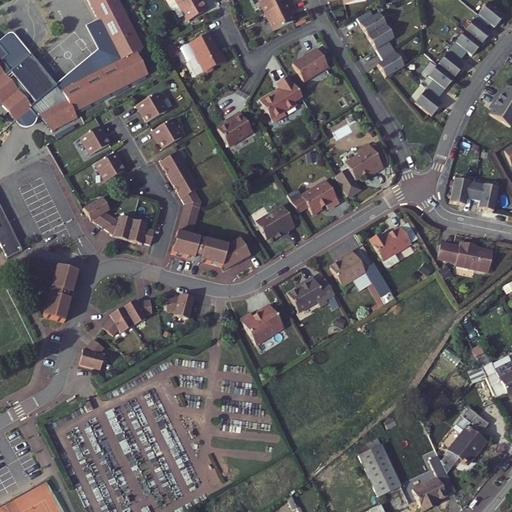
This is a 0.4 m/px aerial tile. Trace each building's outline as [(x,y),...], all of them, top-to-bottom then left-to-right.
[(41,120),(54,134),(78,119),(75,114),(146,71),(134,50),(140,46),(113,0),(81,0),(93,20),(84,25),(97,46),(99,48),(101,48),(103,48),(106,46),(110,43),(118,56),(61,92),(56,87),(28,58),(9,76),(0,66),(6,61),(0,54),(0,107),(16,126),(30,114),(38,123),(41,120)] [(156,0),(162,11),(165,13),(172,9),(179,23),(204,11),(198,0),(156,0)] [(284,4),(281,0),(260,0),(251,5),(258,17),(284,4)] [(363,11),(361,0),(331,0),(332,4),(338,3),(339,14),(363,11)] [(488,3),(478,15),(495,28),(504,16),(488,3)] [(294,23),(284,4),(258,17),(269,37),(294,23)] [(362,15),(350,23),(361,42),(379,30),(372,18),(366,21),(362,15)] [(490,24),(478,15),(464,32),(481,45),(490,33),(485,29),(490,24)] [(94,50),(56,87),(61,92),(118,56),(110,43),(106,46),(103,48),(101,48),(99,48),(97,46),(84,25),(81,27),(94,50)] [(379,30),(361,42),(373,60),(385,52),(382,46),(387,43),(379,30)] [(481,45),(464,32),(451,49),(462,58),(466,52),(471,56),(481,45)] [(211,43),(206,34),(186,44),(192,57),(191,59),(185,62),(192,76),(200,73),(201,74),(204,75),(210,72),(211,68),(223,62),(218,52),(214,54),(210,47),(211,46),(211,45),(211,44),(211,43)] [(9,76),(28,58),(11,40),(9,39),(7,39),(5,39),(4,40),(0,43),(0,54),(6,61),(0,66),(9,76)] [(462,58),(451,49),(437,66),(453,79),(462,67),(457,63),(462,58)] [(385,52),(373,60),(376,66),(370,69),(379,83),(384,79),(397,71),(385,52)] [(319,72),(308,54),(284,66),(294,86),(319,72)] [(453,79),(437,66),(427,77),(432,81),(428,86),(439,96),(453,79)] [(286,105),(294,100),(282,78),(266,87),(270,93),(264,96),(263,94),(248,104),(263,127),(276,119),(275,117),(289,109),(286,105)] [(439,96),(428,86),(414,103),(430,117),(440,105),(435,101),(439,96)] [(501,94),(497,100),(511,109),(511,89),(509,88),(504,96),(501,94)] [(496,109),(492,116),(511,128),(511,125),(511,109),(497,100),(493,107),(496,109)] [(138,129),(156,119),(147,102),(127,113),(132,122),(134,121),(138,129)] [(37,126),(38,123),(30,114),(16,126),(17,128),(19,130),(22,132),(26,132),(29,133),(32,132),(34,131),(36,128),(37,126)] [(248,138),(234,114),(224,120),(226,125),(211,133),(223,152),(248,138)] [(173,145),(164,128),(142,141),(152,157),(173,145)] [(79,161),(100,149),(97,144),(99,143),(92,131),(69,143),(79,161)] [(367,148),(362,150),(367,158),(371,156),(367,148)] [(361,183),(376,174),(367,158),(362,150),(361,149),(346,158),(348,161),(337,168),(339,173),(326,181),(339,204),(351,197),(346,188),(347,185),(350,186),(355,183),(356,179),(360,180),(361,183)] [(191,170),(182,155),(162,166),(169,165),(180,167),(187,169),(191,170)] [(87,174),(110,161),(107,157),(85,169),(87,174)] [(116,177),(111,169),(113,168),(110,161),(87,174),(94,189),(116,177)] [(177,190),(196,178),(191,170),(187,169),(180,167),(169,165),(162,166),(177,190)] [(208,198),(196,178),(177,190),(184,203),(204,209),(208,198)] [(329,211),(311,181),(287,195),(283,188),(274,193),(289,218),(298,213),(302,221),(311,216),(311,215),(316,213),(318,217),(329,211)] [(479,187),(457,183),(453,206),(468,209),(469,202),(476,203),(479,187)] [(479,187),(476,203),(482,204),(481,211),(496,213),(500,191),(479,187)] [(101,226),(108,213),(104,211),(105,205),(99,195),(80,206),(89,223),(92,221),(101,226)] [(225,268),(250,253),(240,236),(227,244),(197,236),(204,209),(184,203),(171,250),(222,263),(225,268)] [(265,242),(288,229),(276,208),(250,223),(259,239),(262,237),(265,242)] [(126,241),(131,219),(116,215),(114,217),(108,213),(101,226),(112,234),(110,236),(126,241)] [(148,246),(152,230),(143,228),(144,222),(131,219),(126,241),(148,246)] [(416,247),(406,229),(399,234),(409,251),(416,247)] [(0,256),(11,250),(0,231),(0,256)] [(409,251),(399,234),(396,235),(407,253),(409,251)] [(379,270),(407,253),(396,235),(380,245),(379,242),(367,249),(379,270)] [(487,275),(492,252),(475,249),(475,248),(456,244),(455,248),(438,245),(436,260),(454,263),(453,268),(487,275)] [(358,278),(347,257),(333,265),(334,267),(323,274),(334,293),(351,283),(355,289),(361,284),(378,312),(391,304),(371,270),(358,278)] [(54,323),(68,274),(21,261),(17,277),(44,284),(35,319),(54,323)] [(325,311),(322,307),(330,301),(321,285),(313,290),(308,282),(299,288),(301,291),(283,302),(294,321),(311,310),(316,317),(325,311)] [(179,321),(182,300),(166,295),(162,299),(147,301),(149,315),(160,313),(159,319),(179,321)] [(139,315),(137,302),(123,304),(120,300),(109,308),(121,327),(133,320),(132,316),(139,315)] [(121,327),(109,308),(96,316),(98,318),(90,328),(101,336),(106,332),(107,335),(121,327)] [(248,351),(278,334),(263,308),(249,316),(251,319),(247,321),(245,317),(232,324),(248,351)] [(101,370),(104,352),(99,351),(103,347),(93,339),(85,349),(82,348),(79,366),(101,370)] [(494,375),(511,365),(511,356),(491,368),(494,375)] [(493,399),(511,388),(511,365),(494,375),(491,368),(486,360),(475,366),(493,399)] [(478,409),(448,444),(465,457),(486,435),(479,429),(489,418),(478,409)] [(401,494),(369,429),(348,448),(375,506),(401,494)] [(433,496),(451,488),(434,451),(424,456),(432,475),(408,485),(418,508),(435,501),(433,496)]
